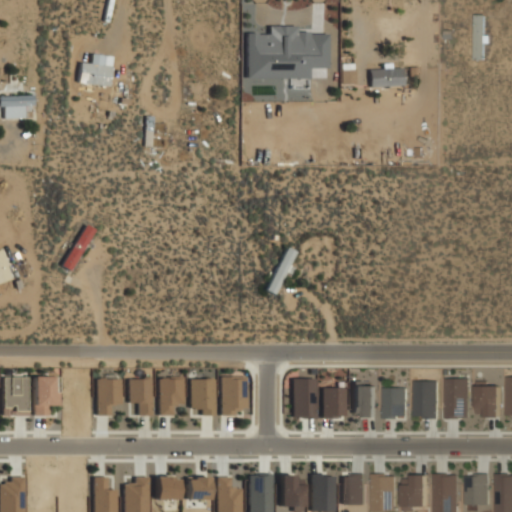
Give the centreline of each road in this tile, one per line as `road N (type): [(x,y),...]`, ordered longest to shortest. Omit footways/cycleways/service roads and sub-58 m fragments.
road 1 (residential): [(511,353),(0,357)]
road 2 (residential): [(0,449),(511,447)]
